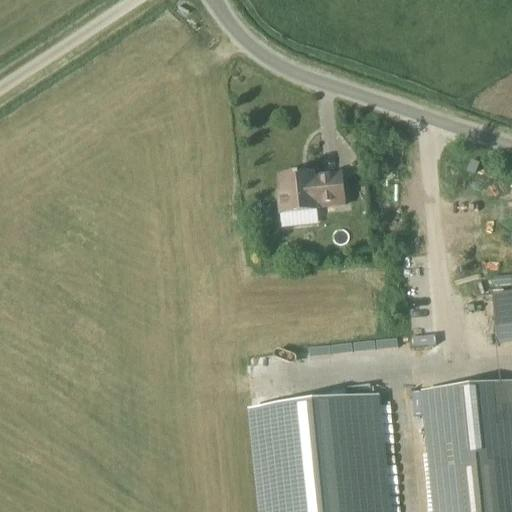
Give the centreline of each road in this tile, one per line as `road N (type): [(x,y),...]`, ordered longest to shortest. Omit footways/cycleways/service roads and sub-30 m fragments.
road 1 (unclassified): [(511,136),(320,74),(264,43),(227,0)]
road 2 (unknown): [(424,108),(455,315),(511,360)]
road 3 (unclassified): [(0,87),(132,0)]
